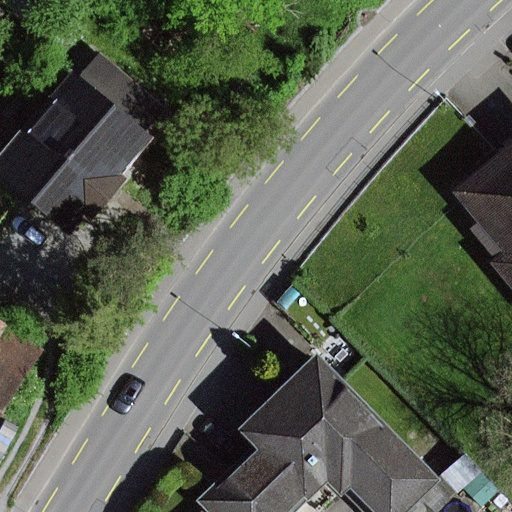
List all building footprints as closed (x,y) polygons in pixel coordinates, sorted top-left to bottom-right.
[(80,79),(71,72),(0,155),(0,176),(71,237),(153,140),(146,133),(167,107),(102,53),(80,79)] [(511,143),(453,192),(484,231),(478,235),(497,258),(490,263),(511,290),(511,143)] [(0,417),(44,351),(0,321),(0,417)] [(406,511),(440,480),(319,353),(237,430),(255,448),(197,502),(206,511),(296,511),(328,482),(342,497),(352,488),(375,511),(406,511)] [(466,454),(441,476),(457,495),(482,473),(466,454)] [(485,489),(472,499),(482,511),(484,511),(496,502),(485,489)]
